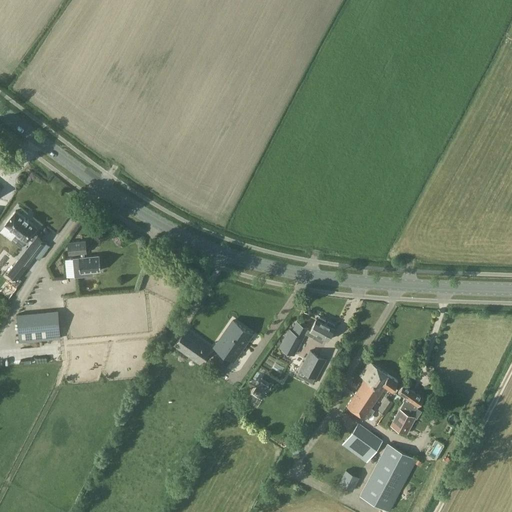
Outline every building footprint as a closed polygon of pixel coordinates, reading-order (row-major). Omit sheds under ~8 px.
[(30,189),(18,205),(53,231),(64,215),(30,189)] [(29,238),(33,241),(26,250),(36,258),(48,243),(34,232),(36,229),(37,228),(34,225),(16,211),(15,211),(4,224),(26,242),(29,238)] [(69,254),(80,253),(81,256),(79,257),(77,257),(77,259),(73,259),(75,277),(93,275),(92,271),(101,271),(100,264),(99,255),(85,256),(84,253),(86,252),(85,241),(68,242),(69,254)] [(9,253),(18,261),(24,254),(16,246),(9,253)] [(18,261),(8,274),(17,281),(27,269),(18,261)] [(123,295),(49,297),(49,311),(124,308),(123,295)] [(57,311),(19,315),(21,342),(60,339),(57,311)] [(298,321),(293,331),(304,337),(306,333),(322,342),(325,338),(328,339),(333,328),(331,327),(332,326),(328,323),(327,324),(322,322),(323,320),(319,319),(318,320),(316,318),(309,330),(308,329),(309,327),(298,321)] [(221,337),(214,347),(233,361),(246,342),(252,333),(247,329),(233,319),(221,337)] [(176,341),(173,346),(182,352),(186,355),(200,365),(200,364),(212,347),(185,329),(176,341)] [(290,329),(280,347),(294,355),(304,337),(293,331),(290,329)] [(313,382),(326,360),(311,351),(298,374),(313,382)] [(260,366),(279,376),(285,363),(267,353),(260,366)] [(391,390),(397,381),(388,375),(369,363),(360,375),(365,378),(347,406),(364,417),(385,386),(391,390)] [(331,385),(339,380),(331,368),(323,373),(331,385)] [(264,393),(269,386),(260,381),(252,394),(262,400),(266,394),(264,393)] [(399,408),(390,425),(395,428),(407,434),(410,428),(416,418),(417,418),(418,416),(422,410),(417,407),(423,397),(420,395),(411,388),(405,384),(404,384),(399,390),(398,392),(405,397),(402,400),(404,401),(400,408),(399,408)] [(284,403),(288,398),(279,392),(276,397),(284,403)] [(386,415),(394,403),(386,398),(378,409),(386,415)] [(349,434),(342,444),(342,445),(361,458),(363,459),(366,462),(367,462),(383,440),(382,440),(358,422),(358,423),(358,422),(357,423),(350,433),(349,434)] [(389,511),(417,458),(388,443),(360,496),(389,511)] [(347,469),(340,482),(345,485),(353,472),(347,469)]
